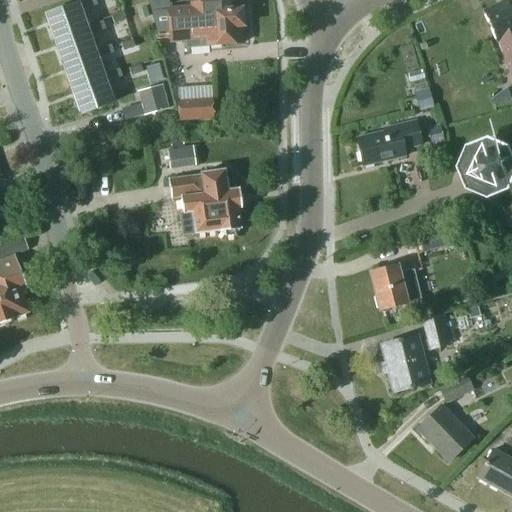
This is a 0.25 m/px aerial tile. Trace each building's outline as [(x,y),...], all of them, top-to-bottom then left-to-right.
[(88,0),(77,4),(78,4),(80,11),(97,5),(95,0),(88,0)] [(500,40),(511,74),(511,0),(510,0),(484,13),(498,41),(500,40)] [(192,8),(168,10),(170,42),(187,41),(187,48),(208,46),(244,43),(243,26),(245,26),(244,10),(230,11),(230,1),(192,4),(192,8)] [(86,27),(80,11),(78,4),(46,15),(55,41),(86,30),(86,27)] [(147,9),(141,11),(145,20),(150,18),(147,9)] [(123,13),(112,17),(115,25),(126,21),(123,13)] [(103,21),(86,27),(86,30),(88,35),(105,29),(103,21)] [(94,51),(88,35),(86,30),(55,41),(64,65),(95,54),(94,51)] [(133,40),(121,44),(124,52),(135,48),(133,40)] [(111,45),(94,51),(95,54),(97,59),(114,53),(111,45)] [(102,75),(97,59),(95,54),(64,65),(72,88),(103,77),(102,75)] [(141,65),(129,69),(132,77),(143,73),(141,65)] [(119,69),(102,75),(103,77),(105,83),(122,76),(119,69)] [(112,103),(105,83),(103,77),(72,88),(81,114),(112,103)] [(138,92),(144,116),(169,109),(163,86),(138,92)] [(212,87),(177,89),(178,101),(180,122),(214,119),(213,99),(212,87)] [(428,88),(414,92),(419,111),(434,107),(428,88)] [(364,167),(406,157),(405,151),(422,147),(416,123),(384,131),(385,133),(357,140),(364,167)] [(444,141),(440,124),(427,127),(431,144),(444,141)] [(183,139),(170,140),(172,149),(185,147),(183,139)] [(172,149),(168,150),(170,167),(196,164),(193,146),(185,147),(172,149)] [(499,156),(486,150),(473,155),(467,169),(472,182),(484,188),(498,183),(504,169),(499,156)] [(228,191),(225,171),(202,174),(203,176),(169,181),(171,199),(181,197),(184,214),(180,215),(183,236),(219,231),(225,236),(236,234),(239,228),(242,228),(239,208),(242,208),(239,189),(228,191)] [(511,204),(502,208),(509,228),(511,226),(511,204)] [(415,241),(418,253),(454,243),(451,231),(415,241)] [(0,326),(5,325),(4,322),(30,313),(21,288),(25,286),(14,256),(0,261),(0,326)] [(415,270),(401,274),(399,266),(373,272),(379,296),(377,296),(380,308),(382,308),(383,311),(405,305),(407,314),(425,309),(415,270)] [(92,272),(86,276),(95,287),(100,282),(92,272)] [(478,307),(468,309),(470,319),(480,316),(478,307)] [(453,344),(445,315),(424,320),(429,340),(420,342),(419,336),(383,345),(396,393),(431,383),(423,352),(453,344)] [(475,390),(468,376),(442,389),(448,403),(475,390)] [(474,439),(442,406),(419,429),(451,462),(474,439)] [(478,477),(511,495),(511,459),(493,449),(478,477)]
